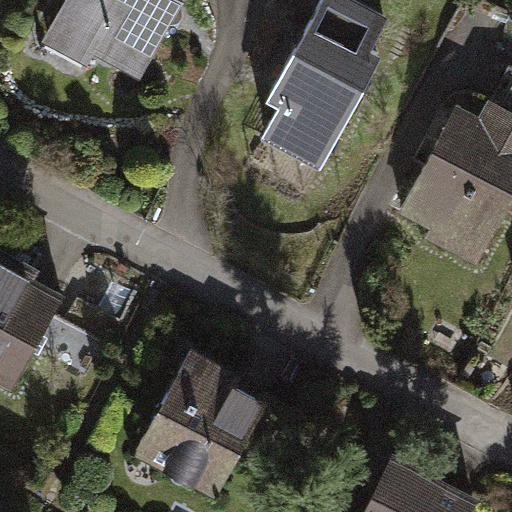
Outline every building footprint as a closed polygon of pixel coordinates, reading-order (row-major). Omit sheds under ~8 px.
[(70,0),(58,23),(139,66),(174,0),(70,0)] [(283,97),(266,128),(321,158),(379,52),(368,46),(385,15),(355,0),(319,0),(271,90),(283,97)] [(486,241),(511,193),(511,64),(510,64),(480,118),(457,106),(402,207),(436,225),(441,217),(486,241)] [(35,268),(0,249),(0,376),(12,383),(61,293),(30,277),(35,268)] [(239,375),(190,349),(137,448),(216,490),(265,400),(234,384),(239,375)] [(411,480),(387,468),(364,511),(465,511),(474,496),(418,467),(411,480)]
